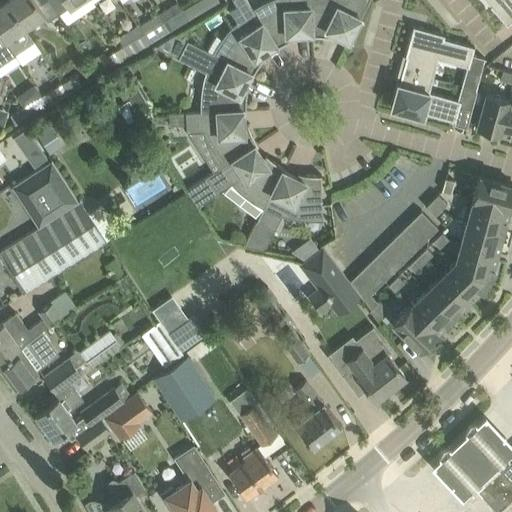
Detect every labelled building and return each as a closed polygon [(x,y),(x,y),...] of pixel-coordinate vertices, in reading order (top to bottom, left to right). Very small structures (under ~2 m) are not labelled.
[(40,51),(24,27),(7,0),(0,4),(0,31),(20,61),(21,64),(40,51)] [(58,13),(48,0),(40,0),(37,2),(35,0),(7,0),(24,27),(43,14),(47,20),(58,13)] [(69,7),(80,0),(48,0),(58,13),(68,6),(69,7)] [(218,0),(196,0),(182,9),(189,19),(219,1),(218,0)] [(257,56),(274,44),(275,44),(254,12),(255,12),(247,0),(233,0),(236,5),(229,9),(238,23),(229,33),(218,48),(215,53),(215,54),(250,72),(250,73),(252,75),(256,67),(261,61),(260,60),(257,56)] [(310,32),(311,32),(308,0),(273,0),(255,12),(254,12),(275,44),(274,44),(275,46),(275,47),(283,43),(290,40),(289,39),(289,33),(310,32)] [(308,0),(311,32),(310,32),(310,34),(309,34),(309,35),(318,35),(326,36),(326,34),(328,30),(348,40),(368,0),(308,0)] [(511,0),(499,0),(491,7),(493,9),(494,9),(507,25),(511,20),(511,0)] [(189,19),(182,9),(177,1),(175,2),(166,8),(157,13),(169,31),(189,19)] [(157,13),(137,25),(150,43),(169,31),(157,13)] [(129,55),(150,43),(137,25),(130,29),(135,38),(122,45),(129,55)] [(406,56),(402,69),(432,77),(438,58),(481,70),(484,57),(472,54),(474,46),(443,37),(444,34),(415,26),(415,25),(413,25),(412,29),(405,55),(406,56)] [(9,68),(20,61),(0,31),(0,73),(1,74),(9,68)] [(215,54),(215,53),(187,39),(187,40),(178,57),(208,72),(206,80),(204,87),(203,95),(203,103),(203,110),(203,111),(242,109),(244,109),(244,111),(246,110),(246,109),(246,101),(246,94),(245,94),(240,91),(250,73),(250,72),(215,54)] [(129,55),(122,45),(110,53),(116,64),(129,55)] [(80,68),(85,77),(94,72),(88,63),(80,68)] [(397,82),(391,106),(422,115),(423,111),(454,120),(460,99),(428,91),(432,77),(402,69),(399,83),(397,82)] [(511,82),(511,71),(502,69),(499,79),(511,82)] [(61,82),(68,93),(81,85),(75,74),(62,82),(61,82)] [(48,105),(68,93),(61,82),(55,86),(41,95),(48,105)] [(94,100),(106,120),(121,110),(109,91),(94,100)] [(496,131),(505,97),(486,91),(477,126),(496,131)] [(22,107),(29,117),(48,105),(41,95),(22,107)] [(505,97),(496,131),(511,135),(511,96),(506,95),(505,97)] [(16,125),(29,117),(22,107),(9,114),(16,125)] [(242,109),(203,111),(203,110),(185,111),(185,112),(169,113),(170,126),(186,125),(187,131),(204,130),(211,146),(223,165),(254,145),(255,145),(256,144),(257,145),(258,144),(253,137),(250,130),(249,130),(244,131),(242,109)] [(52,124),(37,131),(48,152),(63,145),(52,124)] [(25,128),(13,137),(23,151),(35,142),(25,128)] [(254,145),(223,165),(206,175),(186,189),(197,206),(217,192),(234,181),(238,186),(253,198),(264,204),(265,205),(282,170),(283,170),(284,168),(285,169),(286,168),(278,163),(272,159),(271,160),(266,163),(255,145),(254,145)] [(51,159),(10,185),(37,227),(79,201),(72,190),(67,182),(51,159)] [(283,170),(282,170),(265,205),(264,204),(256,220),(244,245),(264,250),(283,212),(296,215),(315,217),(321,216),(321,220),(323,220),(320,175),(321,175),(321,174),(312,174),(305,173),(304,175),(302,179),(283,170)] [(511,184),(478,175),(471,199),(473,199),(509,209),(511,197),(511,184)] [(442,190),(450,192),(454,180),(445,177),(442,190)] [(440,208),(446,202),(438,193),(431,199),(440,208)] [(434,214),(440,208),(431,199),(425,205),(434,214)] [(467,222),(502,232),(509,209),(473,199),(471,206),(467,222)] [(29,288),(106,241),(80,200),(79,201),(37,227),(20,237),(2,249),(0,249),(0,265),(4,262),(21,289),(23,292),(29,288)] [(430,234),(437,226),(421,210),(413,217),(430,234)] [(420,244),(430,234),(413,217),(403,227),(420,244)] [(502,232),(467,222),(460,245),(496,255),(502,232)] [(403,227),(393,237),(410,254),(420,244),(403,227)] [(442,231),(433,240),(439,246),(448,237),(442,231)] [(401,262),(410,254),(393,237),(385,245),(401,262)] [(385,245),(376,253),(393,270),(401,262),(385,245)] [(496,255),(460,245),(456,260),(489,280),(495,269),(492,268),(496,255)] [(322,247),(300,264),(318,288),(322,285),(327,290),(325,291),(328,295),(330,294),(341,309),(360,295),(322,247)] [(417,256),(423,262),(433,253),(427,247),(417,256)] [(384,278),(393,270),(376,253),(368,262),(384,278)] [(414,271),(423,262),(417,256),(408,264),(414,271)] [(115,258),(104,264),(112,279),(123,272),(115,258)] [(456,260),(444,272),(470,298),(480,289),(482,290),(489,280),(456,260)] [(368,262),(359,270),(375,287),(384,278),(368,262)] [(359,270),(350,279),(364,299),(371,309),(379,302),(370,293),(375,287),(359,270)] [(444,272),(427,288),(454,315),(470,298),(444,272)] [(388,284),(394,290),(404,281),(398,275),(388,284)] [(411,305),(437,331),(454,315),(427,288),(411,305)] [(0,359),(41,329),(75,304),(65,290),(51,300),(52,302),(38,311),(43,317),(28,328),(16,312),(3,321),(2,321),(0,322),(0,359)] [(419,349),(437,331),(411,305),(409,304),(392,321),(419,349)] [(160,317),(142,330),(163,360),(209,329),(196,310),(169,329),(160,317)] [(246,348),(255,341),(243,325),(234,332),(246,348)] [(360,348),(341,363),(346,370),(341,373),(358,395),(367,388),(375,398),(405,375),(388,353),(391,350),(373,326),(355,339),(354,340),(360,348)] [(53,345),(42,330),(41,329),(0,359),(0,365),(15,386),(31,374),(49,361),(54,357),(48,349),(53,345)] [(108,329),(43,376),(55,393),(77,377),(86,371),(95,365),(120,346),(108,329)] [(297,362),(309,353),(297,336),(285,346),(297,362)] [(240,435),(192,362),(188,355),(186,355),(154,377),(206,457),(240,435)] [(58,397),(35,413),(53,438),(76,421),(69,411),(83,400),(75,389),(81,384),(77,377),(55,393),(58,397)] [(341,424),(329,408),(305,378),(295,386),(312,409),(295,421),(301,430),(314,445),(341,424)] [(80,409),(90,424),(99,417),(123,399),(123,400),(130,394),(121,383),(115,388),(113,386),(80,409)] [(261,442),(276,432),(258,408),(260,406),(247,388),(231,399),(261,442)] [(99,417),(108,431),(111,428),(120,439),(140,423),(139,422),(152,412),(137,390),(124,401),(123,400),(123,399),(99,417)] [(511,441),(484,412),(430,462),(461,496),(511,448),(511,441)] [(99,417),(90,424),(90,425),(78,434),(87,447),(108,431),(99,417)] [(173,485),(161,492),(174,511),(211,511),(212,511),(210,508),(214,505),(211,500),(224,492),(194,444),(175,456),(190,478),(175,488),(173,485)] [(228,471),(235,479),(246,496),(278,473),(258,445),(243,456),(245,459),(228,471)] [(511,456),(478,489),(482,494),(499,511),(511,511),(511,509),(506,503),(511,497),(511,456)] [(135,494),(144,488),(133,471),(130,472),(118,480),(113,483),(121,496),(110,504),(107,499),(106,499),(103,501),(100,500),(96,499),(92,498),(88,500),(84,502),(90,511),(145,511),(141,504),(135,494)]
